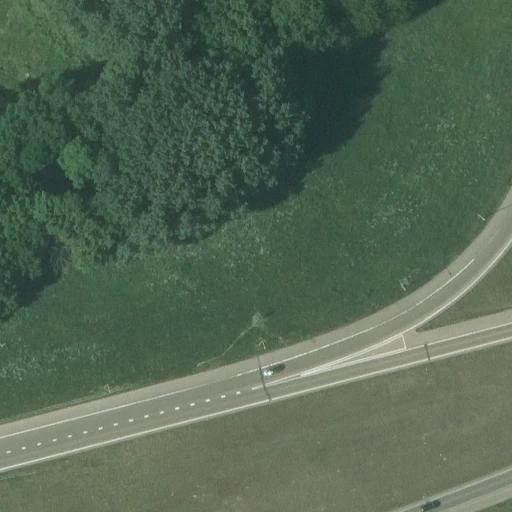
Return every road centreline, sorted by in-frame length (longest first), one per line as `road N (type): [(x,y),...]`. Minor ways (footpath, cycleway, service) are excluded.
road 1 (motorway): [(511,223),(445,295),(254,397)]
road 2 (motorway): [(511,331),(254,397)]
road 3 (motorway): [(254,397),(0,463)]
